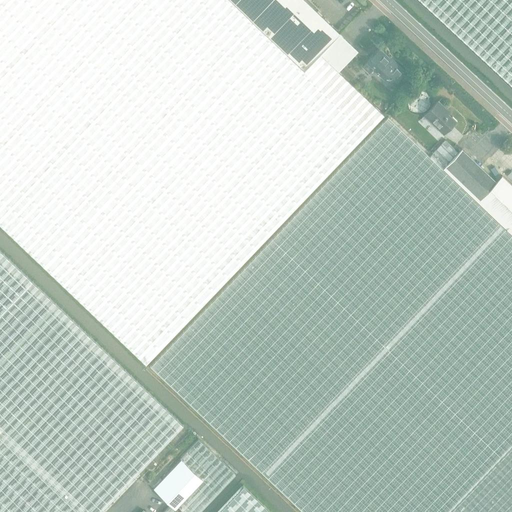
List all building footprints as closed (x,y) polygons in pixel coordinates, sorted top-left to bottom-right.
[(0,0),(0,222),(36,257),(86,305),(90,309),(146,362),(281,222),(384,114),(348,80),(338,70),(320,53),(304,69),(229,0),(0,0)] [(229,0),(304,69),(320,53),(338,70),(344,64),(357,49),(306,0),(229,0)] [(511,0),(421,0),(511,84),(511,0)] [(379,49),(362,66),(368,73),(374,67),(377,70),(384,78),(386,79),(388,79),(390,79),(392,79),(393,78),(395,80),(399,76),(400,75),(404,71),(400,67),(390,57),(389,58),(379,49)] [(423,100),(423,99),(422,95),(420,92),(417,90),(415,89),(413,89),(409,89),(406,91),(404,92),(403,95),(402,98),(402,101),(402,103),(404,106),(407,108),(408,109),(412,110),(415,110),(417,109),(420,107),(421,106),(422,103),(423,100)] [(443,134),(455,121),(442,109),(444,107),(437,101),(424,115),(443,134)] [(458,152),(444,139),(435,149),(429,156),(387,118),(293,216),(226,286),(150,365),(161,376),(223,434),(272,480),(271,481),(303,511),(449,511),(511,447),(511,234),(441,169),(449,161),(458,152)] [(461,148),(458,152),(449,161),(441,169),(511,234),(511,185),(501,176),(496,181),(461,148)] [(0,511),(102,511),(104,511),(184,426),(132,376),(86,333),(0,251),(0,511)] [(178,506),(184,511),(199,511),(236,475),(198,439),(179,458),(181,460),(203,481),(178,506)] [(511,511),(511,447),(449,511),(511,511)] [(174,510),(178,506),(203,481),(181,460),(153,488),(170,505),(174,510)] [(270,511),(243,485),(217,511),(270,511)]
